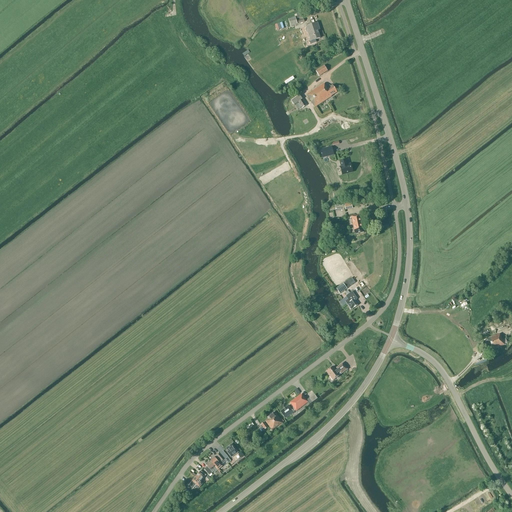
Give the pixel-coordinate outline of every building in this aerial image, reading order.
[(296,21),(295,17),(289,20),(291,26),(297,24),(296,21)] [(315,40),(320,38),(317,31),(320,30),(317,23),(305,27),(310,41),(309,42),(310,44),(315,42),(315,40)] [(327,71),(324,66),(316,71),(319,76),(327,71)] [(327,89),(324,84),(306,95),(315,107),(331,97),(331,96),(337,92),(332,85),(327,89)] [(302,100),(299,95),(291,101),(294,105),(302,100)] [(320,150),(322,158),(334,155),(332,147),(320,150)] [(342,175),(353,172),(351,164),(347,165),(347,164),(347,163),(346,160),(340,162),(341,167),(340,167),(342,175)] [(351,217),(355,234),(364,232),(360,215),(351,217)] [(347,289),(343,284),(336,287),(338,290),(337,290),(340,294),(347,289)] [(345,302),(351,310),(358,305),(354,300),(356,298),(352,292),(346,296),(348,300),(345,302)] [(500,334),(486,340),(491,350),(495,348),(496,349),(505,345),(505,344),(507,343),(505,339),(507,338),(506,336),(501,338),(500,334)] [(333,367),(326,372),(333,381),(340,376),(339,375),(341,374),(347,369),(343,363),(336,368),(337,369),(335,370),(333,367)] [(280,412),(285,418),(296,411),(307,402),(301,394),(290,403),(291,405),(289,406),(280,412)] [(273,413),(267,417),(269,419),(265,422),(272,430),(282,423),(276,414),(275,415),(273,413)] [(232,444),(226,449),(229,453),(228,454),(231,458),(238,452),(236,449),(232,444)] [(220,454),(217,456),(221,462),(223,464),(226,461),(224,459),(220,454)] [(214,458),(210,461),(217,470),(222,466),(214,458)] [(215,472),(217,470),(210,461),(206,465),(207,467),(204,469),(209,475),(214,471),(215,472)] [(192,481),(200,487),(203,484),(200,482),(204,477),(203,476),(205,474),(200,471),(199,473),(192,481)] [(197,491),(200,487),(192,481),(188,487),(192,490),(194,488),(197,491)]
